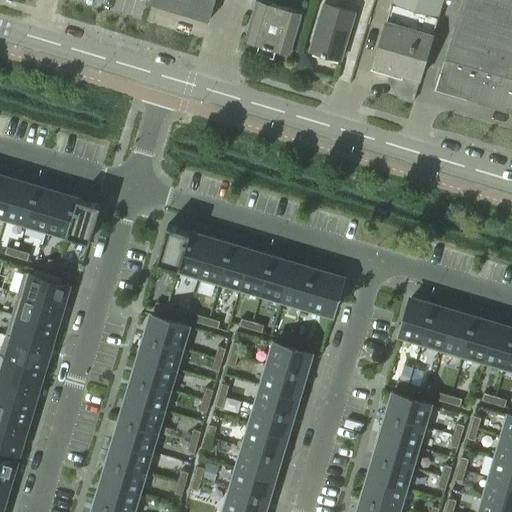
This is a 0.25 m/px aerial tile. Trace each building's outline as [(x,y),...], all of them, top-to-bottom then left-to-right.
[(209,19),(214,0),(146,0),(209,19)] [(288,53),(301,12),(260,0),(258,0),(246,41),(263,46),(260,54),(270,57),(272,48),(288,53)] [(391,0),(372,67),(389,72),(388,78),(398,96),(413,101),(420,76),(443,0),(391,0)] [(511,109),(511,0),(462,0),(437,87),(511,109)] [(341,58),(355,11),(324,2),(310,49),(341,58)] [(0,173),(0,214),(6,216),(17,179),(0,173)] [(26,222),(37,185),(17,179),(6,216),(26,222)] [(47,228),(58,191),(37,185),(26,222),(47,228)] [(68,234),(79,197),(58,191),(47,228),(68,234)] [(79,197),(68,234),(90,241),(101,204),(79,197)] [(168,224),(155,266),(177,272),(185,244),(189,230),(168,224)] [(189,230),(185,244),(177,272),(198,278),(207,247),(210,237),(189,230)] [(198,278),(219,284),(229,250),(231,243),(210,237),(207,247),(198,278)] [(252,249),(231,243),(229,250),(219,284),(239,290),(251,252),(252,249)] [(16,257),(18,249),(7,245),(4,253),(16,257)] [(18,249),(16,257),(28,260),(30,252),(18,249)] [(262,292),(273,255),(252,249),(251,252),(239,290),(240,291),(242,286),(262,292)] [(262,292),(283,298),(294,261),(273,255),(262,292)] [(57,269),(60,261),(48,257),(46,265),(57,269)] [(60,261),(57,269),(69,272),(71,264),(60,261)] [(294,261),(283,298),(303,305),(314,268),(294,261)] [(303,305),(324,311),(335,274),(314,268),(303,305)] [(18,292),(62,306),(69,283),(67,283),(33,273),(32,272),(32,273),(25,271),(18,292)] [(56,326),(62,306),(18,292),(12,313),(56,326)] [(411,297),(399,338),(420,344),(433,303),(411,297)] [(156,301),(153,308),(165,312),(167,304),(156,301)] [(441,351),(453,309),(433,303),(420,344),(441,351)] [(179,307),(167,304),(165,312),(177,315),(179,307)] [(474,315),(453,309),(441,351),(462,357),(474,315)] [(50,347),(56,326),(12,313),(6,334),(50,347)] [(207,324),(209,316),(197,313),(195,321),(207,324)] [(151,314),(145,335),(182,346),(188,325),(151,314)] [(483,363),(495,322),(474,315),(462,357),(483,363)] [(209,316),(207,324),(218,328),(221,320),(209,316)] [(239,325),(250,328),(253,320),(241,317),(239,325)] [(264,324),(253,320),(250,328),(262,332),(264,324)] [(505,365),(511,341),(511,326),(495,322),(483,363),(484,363),(485,359),(505,365)] [(294,332),(283,329),(280,339),(292,342),(294,332)] [(306,334),(294,332),(292,342),(303,344),(306,334)] [(44,368),(50,347),(6,334),(6,335),(12,337),(7,357),(44,368)] [(139,356),(176,367),(182,346),(145,335),(139,356)] [(238,354),(242,343),(234,341),(230,352),(238,354)] [(267,363),(305,374),(311,352),(274,341),(267,363)] [(215,357),(223,359),(226,347),(218,345),(215,357)] [(238,354),(230,352),(227,364),(235,366),(238,354)] [(132,377),(170,388),(176,367),(139,356),(132,377)] [(44,368),(7,357),(0,377),(37,388),(44,368)] [(223,359),(215,357),(211,368),(219,371),(223,359)] [(298,395),(305,374),(267,363),(261,384),(298,395)] [(0,399),(31,409),(37,388),(0,377),(0,378),(0,399)] [(126,398),(163,409),(170,388),(132,377),(126,398)] [(398,378),(395,386),(407,390),(409,382),(398,378)] [(218,394),(226,396),(230,384),(222,382),(218,394)] [(409,382),(407,390),(419,393),(421,385),(409,382)] [(255,405),(292,416),(298,395),(261,384),(255,405)] [(202,398),(210,400),(214,389),(206,386),(202,398)] [(451,394),(439,391),(437,399),(448,402),(451,394)] [(423,424),(430,403),(393,392),(387,413),(423,424)] [(496,395),(484,392),(482,400),(493,403),(496,395)] [(215,405),(223,407),(226,396),(218,394),(215,405)] [(448,402),(460,406),(462,398),(451,394),(448,402)] [(505,406),(507,398),(496,395),(493,403),(505,406)] [(157,430),(163,409),(126,398),(120,419),(157,430)] [(202,398),(199,410),(207,412),(210,400),(202,398)] [(0,399),(0,422),(25,430),(31,409),(0,399)] [(249,426),(286,437),(292,416),(255,405),(249,426)] [(423,424),(387,413),(380,434),(417,445),(423,424)] [(481,417),(474,414),(470,426),(478,428),(481,417)] [(511,437),(511,414),(508,414),(502,435),(511,437)] [(114,440),(151,451),(157,430),(120,419),(114,440)] [(25,430),(0,422),(0,446),(17,451),(17,452),(18,452),(25,430)] [(461,436),(464,424),(457,422),(453,433),(461,436)] [(206,435),(214,437),(217,426),(209,423),(206,435)] [(243,446),(280,457),(286,437),(249,426),(243,446)] [(467,438),(475,440),(478,428),(470,426),(467,438)] [(190,439),(198,442),(201,430),(193,428),(190,439)] [(458,447),(461,436),(453,433),(450,445),(458,447)] [(417,445),(380,434),(374,455),(411,466),(417,445)] [(206,435),(202,447),(210,449),(214,437),(206,435)] [(496,456),(511,460),(511,437),(502,435),(496,456)] [(198,442),(190,439),(186,451),(194,453),(198,442)] [(108,461),(145,472),(151,451),(114,440),(108,461)] [(236,467),(273,478),(280,457),(243,446),(236,467)] [(0,479),(9,482),(16,460),(14,459),(14,460),(0,455),(0,479)] [(405,487),(411,466),(374,455),(368,476),(405,487)] [(469,458),(461,456),(458,467),(466,470),(469,458)] [(511,460),(496,456),(489,477),(511,483),(511,460)] [(101,482),(138,493),(145,472),(108,461),(101,482)] [(449,477),(452,466),(444,463),(441,475),(449,477)] [(201,479),(205,467),(197,465),(194,476),(201,479)] [(230,488),(267,499),(273,478),(236,467),(230,488)] [(458,467),(454,479),(462,481),(466,470),(458,467)] [(178,481),(186,483),(189,471),(181,469),(178,481)] [(441,475),(438,486),(445,489),(449,477),(441,475)] [(201,479),(194,476),(190,488),(198,490),(201,479)] [(368,476),(362,497),(399,508),(405,487),(368,476)] [(511,506),(511,483),(489,477),(483,498),(511,506)] [(0,501),(3,503),(9,482),(0,479),(0,501)] [(186,483),(178,481),(174,492),(182,495),(186,483)] [(132,511),(138,493),(101,482),(95,502),(126,511),(132,511)] [(224,509),(232,511),(263,511),(267,499),(230,488),(224,509)] [(397,511),(399,508),(362,497),(357,511),(397,511)] [(453,511),(457,499),(449,497),(445,509),(453,511)] [(478,511),(511,511),(511,506),(483,498),(478,511)] [(126,511),(95,502),(92,511),(126,511)]
